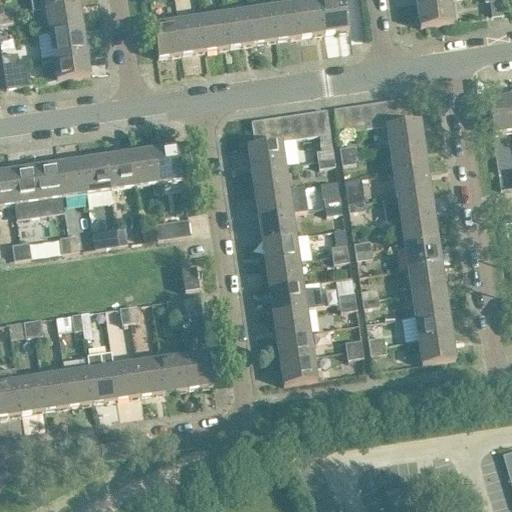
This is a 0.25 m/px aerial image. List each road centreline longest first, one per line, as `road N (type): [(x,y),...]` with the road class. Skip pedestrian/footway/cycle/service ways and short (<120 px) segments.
road 1 (residential): [(203,104),(241,415),(218,430),(0,462)]
road 2 (residential): [(452,62),(493,366),(511,385)]
road 3 (residential): [(203,104),(387,74)]
road 4 (residential): [(0,133),(136,113)]
